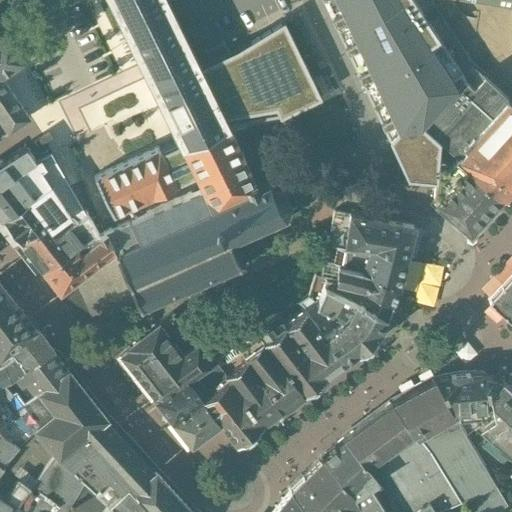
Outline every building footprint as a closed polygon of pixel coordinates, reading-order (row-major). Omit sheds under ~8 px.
[(61,0),(68,13),(93,0),(61,0)] [(229,126),(226,117),(199,66),(167,0),(108,0),(181,150),(163,159),(158,150),(96,181),(114,218),(166,192),(171,205),(202,189),(210,208),(258,186),(229,126)] [(435,178),(438,138),(422,123),(468,74),(474,65),(470,62),(430,1),(429,0),(322,0),(405,175),(435,178)] [(511,0),(430,0),(430,1),(470,62),(474,65),(487,77),(486,77),(511,100),(511,0)] [(199,66),(226,117),(275,107),(279,117),(282,116),(318,97),(322,95),(283,19),(238,47),(215,59),(199,66)] [(0,45),(0,122),(9,135),(30,121),(2,80),(24,65),(7,41),(0,45)] [(434,134),(438,138),(501,195),(511,182),(511,100),(486,77),(480,84),(468,74),(422,123),(434,134)] [(0,141),(9,135),(0,122),(0,141)] [(470,231),(501,195),(438,138),(435,178),(433,198),(470,231)] [(26,150),(0,167),(0,189),(5,185),(36,163),(26,150)] [(36,163),(5,185),(0,189),(0,220),(21,247),(44,228),(49,234),(70,218),(73,223),(86,216),(73,193),(51,155),(36,163)] [(258,186),(210,208),(202,189),(171,205),(131,224),(131,225),(106,236),(115,254),(140,310),(144,308),(147,313),(150,311),(147,306),(164,299),(167,304),(170,303),(167,297),(183,290),(185,296),(188,294),(186,289),(201,282),(203,287),(206,286),(204,281),(219,274),(221,279),(225,278),(222,272),(238,265),(243,268),(245,265),(240,262),(229,242),(240,237),(243,243),(246,241),(243,235),(254,230),(257,236),(261,234),(258,228),(269,223),(272,228),(275,226),(272,221),(282,217),(287,221),(289,219),(284,214),(289,203),(296,203),(295,198),(288,199),(284,189),(288,183),(285,181),(280,186),(270,182),(269,175),(265,175),(266,182),(258,186)] [(374,246),(405,256),(413,223),(408,222),(350,213),(333,209),(327,242),(374,246)] [(99,239),(86,216),(77,223),(88,244),(99,239)] [(49,234),(44,228),(21,247),(44,275),(45,275),(77,249),(88,244),(77,223),(54,242),(49,234)] [(77,249),(45,275),(61,296),(70,288),(92,270),(110,257),(115,254),(106,236),(102,238),(99,239),(88,244),(77,249)] [(327,242),(323,260),(338,263),(362,268),(397,286),(405,256),(374,246),(327,242)] [(336,279),(338,263),(323,260),(320,275),(327,277),(336,279)] [(362,268),(357,282),(392,302),(397,286),(362,268)] [(509,318),(511,315),(511,273),(487,300),(509,318)] [(387,316),(392,302),(357,282),(343,281),(336,279),(327,277),(320,275),(315,274),(312,284),(323,288),(324,285),(387,316)] [(0,311),(13,300),(0,284),(0,311)] [(305,307),(345,359),(357,351),(358,352),(369,342),(380,330),(380,329),(387,316),(324,285),(323,288),(316,302),(308,294),(298,303),(305,307)] [(11,355),(37,332),(13,300),(0,311),(0,361),(1,363),(11,355)] [(305,307),(284,324),(324,376),(345,359),(305,307)] [(174,315),(153,332),(126,353),(120,357),(156,402),(196,374),(212,362),(174,315)] [(263,339),(304,392),(324,376),(284,324),(274,331),(270,327),(266,325),(261,328),(262,334),(265,337),(266,337),(263,339)] [(235,347),(284,408),(304,392),(263,339),(257,331),(235,347)] [(15,380),(53,352),(37,332),(11,355),(15,359),(8,367),(0,371),(0,387),(4,386),(10,384),(15,380)] [(215,361),(263,424),(284,408),(235,347),(215,361)] [(34,398),(68,372),(53,352),(15,380),(22,389),(25,387),(34,398)] [(200,380),(220,405),(211,413),(219,424),(236,446),(263,424),(215,361),(212,362),(196,374),(200,380)] [(443,374),(434,377),(454,413),(479,411),(479,405),(485,404),(484,397),(487,393),(484,372),(470,370),(457,372),(443,374)] [(24,405),(41,428),(84,392),(68,372),(34,398),(24,405)] [(509,458),(511,454),(511,386),(500,376),(484,372),(487,393),(492,413),(478,424),(474,427),(509,458)] [(196,374),(156,402),(173,423),(202,401),(191,388),(200,380),(196,374)] [(391,401),(418,435),(460,500),(461,504),(468,499),(471,511),(490,511),(507,502),(454,413),(434,377),(391,401)] [(0,387),(0,474),(5,466),(19,450),(3,441),(0,437),(0,402),(17,396),(15,394),(12,396),(4,386),(0,387)] [(128,487),(152,511),(193,511),(149,466),(109,422),(84,392),(41,428),(36,432),(55,455),(31,489),(17,508),(22,511),(103,511),(108,506),(115,500),(128,487)] [(211,413),(202,401),(173,423),(191,446),(219,424),(211,413)] [(391,401),(369,417),(405,463),(432,511),(449,511),(448,505),(460,500),(418,435),(391,401)] [(432,511),(405,463),(369,417),(343,436),(371,468),(391,496),(400,511),(432,511)] [(322,457),(354,493),(369,482),(373,479),(366,472),(371,468),(343,436),(322,457)] [(322,457),(304,476),(334,511),(344,511),(351,506),(355,511),(387,511),(369,482),(354,493),(322,457)] [(334,511),(304,476),(291,489),(310,511),(334,511)] [(19,480),(4,500),(17,508),(31,489),(19,480)] [(152,511),(128,487),(115,500),(108,506),(113,511),(152,511)] [(310,511),(291,489),(273,511),(310,511)] [(0,511),(14,511),(17,508),(4,500),(0,497),(0,511)]
